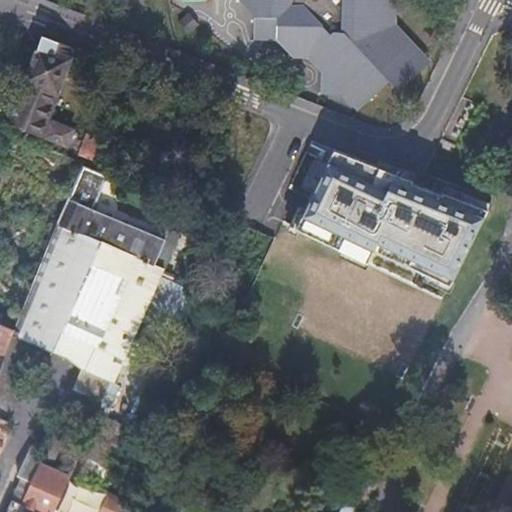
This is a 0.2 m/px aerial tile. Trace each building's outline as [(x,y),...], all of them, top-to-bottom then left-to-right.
[(241,0),(240,1),(254,16),(255,39),(276,39),(292,55),(299,48),(322,72),(323,94),(342,94),(357,110),(388,82),(397,92),(428,63),(394,27),(394,0),(241,0)] [(456,24),(464,8),(455,3),(447,19),(456,24)] [(177,23),(188,33),(198,24),(187,13),(177,23)] [(65,144),(70,131),(42,119),(65,59),(69,47),(42,36),(34,56),(8,125),(64,147),(65,144)] [(93,56),(69,47),(65,59),(88,69),(93,56)] [(75,133),(70,131),(65,144),(75,148),(74,152),(87,157),(95,136),(83,131),(79,141),(73,139),(75,133)] [(298,217),(293,227),(365,261),(375,241),(386,247),(409,258),(405,264),(447,284),(461,260),(485,209),(441,191),(440,194),(409,182),(411,178),(379,166),(332,148),(298,217)] [(0,511),(53,511),(54,510),(68,479),(37,464),(42,453),(28,448),(15,477),(24,481),(9,511),(0,511),(0,441),(16,402),(39,348),(108,377),(140,305),(144,307),(178,231),(167,227),(162,239),(94,209),(108,178),(82,166),(69,201),(68,201),(14,337),(9,336),(0,358),(0,511)] [(260,265),(272,271),(284,246),(271,240),(260,265)] [(0,358),(9,336),(13,327),(0,321),(0,358)] [(63,410),(90,422),(108,381),(80,369),(63,410)] [(367,452),(337,511),(362,511),(381,471),(381,456),(367,452)] [(107,495),(99,511),(120,511),(124,502),(107,495)]
